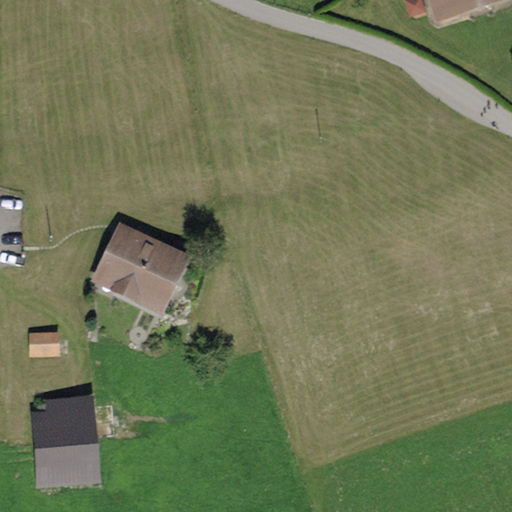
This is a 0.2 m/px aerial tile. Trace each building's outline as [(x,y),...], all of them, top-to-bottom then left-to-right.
[(479,0),(438,0),(442,12),(479,0)] [(140,244),(121,235),(101,276),(119,285),(116,291),(155,310),(181,256),(143,238),(140,244)] [(57,336),(32,336),(32,356),(57,356),(57,336)] [(42,447),(88,444),(86,417),(87,417),(85,399),(49,401),(50,420),(40,421),(42,447)] [(90,478),(88,444),(42,447),(45,481),(90,478)]
